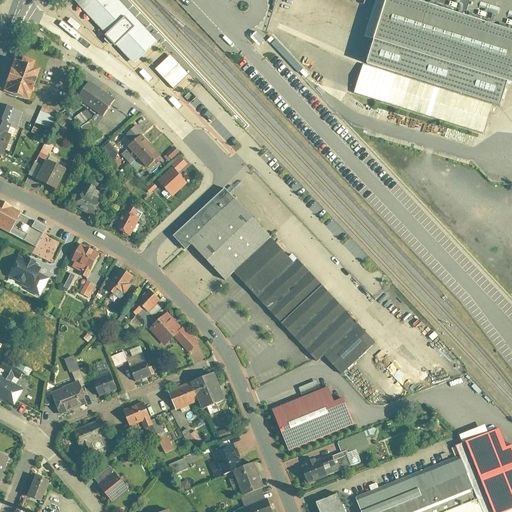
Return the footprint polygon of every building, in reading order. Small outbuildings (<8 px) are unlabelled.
[(113,47),(134,69),(159,45),(115,0),(74,0),(72,2),(105,36),(101,39),(111,49),(113,47)] [(286,0),(284,13),(317,20),(321,0),(298,0),(298,1),(291,0),(286,0)] [(511,0),(382,0),(363,63),(499,105),(505,83),(511,85),(511,0)] [(259,43),(262,39),(253,32),(250,36),(259,43)] [(0,76),(0,86),(26,96),(40,59),(11,48),(0,76)] [(172,90),(188,76),(179,66),(164,80),(172,90)] [(93,84),(84,79),(72,99),(99,117),(112,97),(96,86),(93,84)] [(15,124),(22,106),(0,98),(0,139),(3,130),(6,121),(15,124)] [(48,124),(55,107),(37,99),(29,116),(48,124)] [(502,115),(511,118),(511,104),(506,103),(502,115)] [(76,123),(89,115),(84,109),(72,117),(76,123)] [(139,157),(151,146),(141,136),(129,147),(139,157)] [(107,142),(98,150),(108,160),(117,152),(107,142)] [(160,156),(151,146),(139,157),(148,167),(160,156)] [(163,157),(167,161),(177,151),(173,148),(163,157)] [(41,150),(30,176),(49,184),(60,158),(41,150)] [(172,195),(185,183),(173,169),(160,182),(172,195)] [(89,209),(96,196),(75,184),(68,198),(89,209)] [(268,235),(224,188),(173,236),(183,247),(189,241),(223,277),(232,269),(268,235)] [(109,217),(125,227),(136,210),(132,207),(137,198),(126,191),(109,217)] [(0,196),(0,228),(31,244),(44,219),(0,196)] [(61,258),(82,269),(93,248),(87,245),(90,239),(81,234),(77,241),(72,238),(61,258)] [(232,269),(317,361),(322,355),(342,375),(377,342),(319,282),(316,286),(268,235),(232,269)] [(23,283),(37,289),(47,269),(34,263),(36,260),(13,249),(3,268),(25,278),(23,283)] [(100,286),(117,296),(133,270),(115,260),(100,286)] [(68,272),(62,286),(67,288),(73,274),(68,272)] [(84,292),(90,280),(81,275),(75,287),(84,292)] [(155,293),(138,281),(121,305),(138,317),(155,293)] [(170,334),(185,348),(196,337),(164,308),(159,314),(152,307),(137,323),(160,345),(170,334)] [(131,375),(151,368),(146,355),(141,357),(138,350),(124,355),(131,375)] [(72,355),(62,357),(65,371),(75,369),(72,355)] [(88,373),(96,390),(114,382),(105,363),(88,371),(83,360),(76,363),(82,376),(88,373)] [(55,409),(83,398),(73,373),(45,383),(55,409)] [(0,399),(14,407),(24,388),(0,374),(0,399)] [(171,392),(177,406),(198,397),(206,415),(210,413),(211,417),(220,413),(215,403),(223,400),(212,375),(171,392)] [(290,452),(355,426),(341,397),(330,402),(325,389),(271,413),(290,452)] [(146,403),(123,413),(129,429),(143,424),(151,442),(164,437),(171,455),(178,452),(163,414),(152,419),(146,403)] [(82,454),(113,440),(104,419),(72,433),(82,454)] [(511,511),(511,462),(499,429),(456,446),(460,456),(356,498),(361,511),(511,511)] [(230,433),(201,444),(212,471),(231,464),(240,488),(259,480),(263,479),(251,450),(239,455),(230,433)] [(306,486),(353,467),(346,451),(315,463),(314,460),(305,463),(307,467),(301,469),(304,476),(302,477),(306,486)] [(170,473),(185,469),(182,458),(167,462),(170,473)] [(107,495),(123,479),(107,461),(90,478),(107,495)] [(30,464),(21,490),(36,495),(46,470),(30,464)] [(232,502),(236,511),(263,511),(275,507),(266,488),(263,489),(259,480),(240,488),(243,497),(232,502)] [(345,511),(338,494),(315,502),(319,511),(345,511)] [(142,508),(143,511),(171,511),(166,498),(142,508)]
